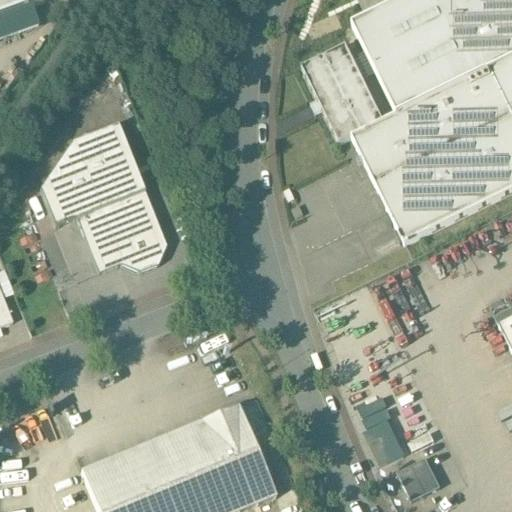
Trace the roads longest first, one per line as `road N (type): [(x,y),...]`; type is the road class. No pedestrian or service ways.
road 1 (residential): [(264,277),(0,392)]
road 2 (residential): [(264,0),(245,113),(247,197),(264,277)]
road 3 (residential): [(264,277),(364,511)]
